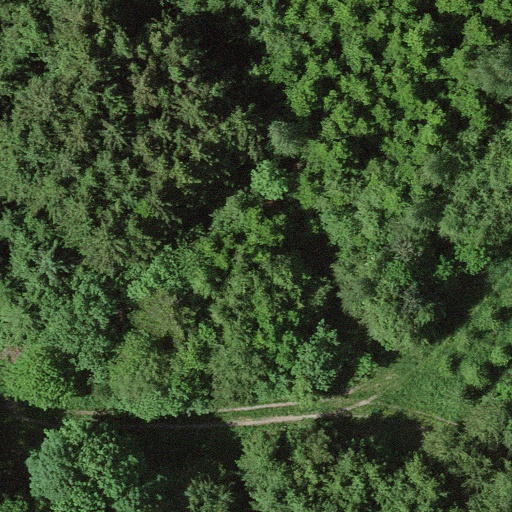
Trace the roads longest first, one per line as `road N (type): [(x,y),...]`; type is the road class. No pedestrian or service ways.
road 1 (track): [(0,492),(44,438),(113,415),(233,401),(369,401),(511,248)]
road 2 (track): [(369,401),(511,456)]
